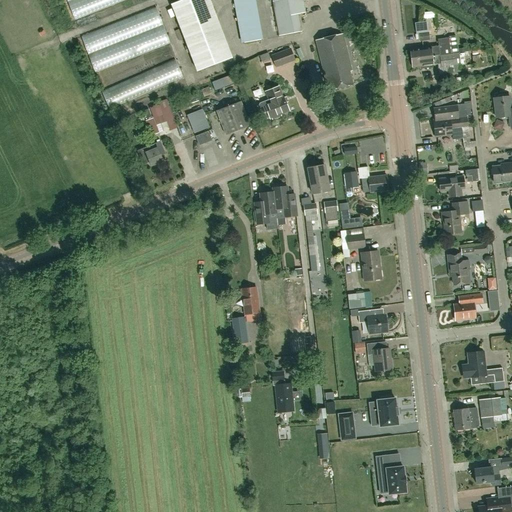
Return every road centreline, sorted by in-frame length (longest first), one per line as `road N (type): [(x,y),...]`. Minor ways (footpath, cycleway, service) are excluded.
road 1 (unclassified): [(0,266),(322,134),(398,119)]
road 2 (tertiary): [(423,338),(398,119)]
road 3 (tertiary): [(443,511),(423,338)]
road 4 (residential): [(497,236),(471,85)]
